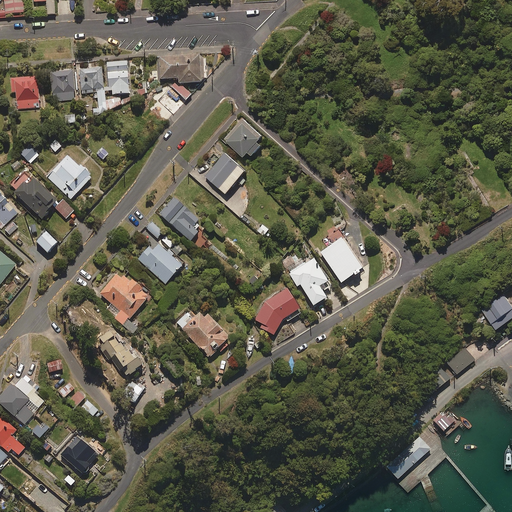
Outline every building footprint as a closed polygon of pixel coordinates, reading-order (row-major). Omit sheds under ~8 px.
[(22,0),(2,0),(4,13),(23,11),(22,0)] [(54,13),(53,0),(44,0),(46,13),(54,13)] [(374,4),(368,0),(352,0),(345,10),(366,26),(375,14),(370,10),(374,4)] [(176,81),(158,99),(174,114),(191,95),(179,84),(200,83),(204,79),(202,55),(158,58),(160,80),(177,79),(178,83),(176,81)] [(126,59),(105,61),(107,87),(104,87),(105,91),(112,90),(112,94),(119,92),(119,90),(120,90),(121,92),(128,92),(126,59)] [(105,108),(104,89),(103,89),(101,67),(78,69),(79,93),(96,92),(97,108),(105,108)] [(74,99),(72,69),(49,71),(52,101),(74,99)] [(38,108),(37,76),(10,77),(10,92),(16,92),(16,108),(38,108)] [(74,121),(73,114),(64,114),(65,122),(74,121)] [(261,134),(242,117),(224,138),(243,154),(247,149),(253,154),(262,144),(256,139),(261,134)] [(38,154),(29,144),(20,153),(30,163),(38,154)] [(245,169),(225,152),(205,176),(226,193),(245,169)] [(70,201),(90,179),(89,174),(80,165),(78,168),(66,156),(45,178),(70,201)] [(381,181),(372,166),(357,175),(366,189),(368,187),(385,214),(407,200),(391,175),(381,181)] [(482,173),(479,167),(470,172),(488,204),(506,194),(491,168),(482,173)] [(40,217),(46,211),(44,210),(55,198),(31,176),(24,183),(21,181),(12,191),(40,217)] [(18,212),(0,192),(0,220),(4,225),(18,212)] [(198,218),(174,196),(159,213),(189,240),(197,230),(191,225),(198,218)] [(73,210),(63,199),(54,207),(65,218),(73,210)] [(18,226),(12,221),(4,230),(10,235),(18,226)] [(34,221),(29,223),(33,234),(38,232),(34,221)] [(162,231),(152,221),(146,227),(156,237),(162,231)] [(57,243),(45,231),(34,241),(46,253),(57,243)] [(169,247),(174,241),(166,234),(161,239),(169,247)] [(361,267),(340,237),(319,251),(340,281),(361,267)] [(168,251),(157,242),(151,249),(148,246),(137,258),(164,283),(182,262),(169,251),(168,251)] [(0,282),(15,263),(0,251),(0,282)] [(312,304),(325,296),(321,289),(324,287),(322,282),(326,279),(312,256),(288,271),(296,285),(299,283),(312,304)] [(121,276),(115,271),(98,292),(111,303),(105,310),(132,333),(140,324),(136,321),(133,325),(127,320),(150,294),(124,272),(121,276)] [(302,310),(286,286),(270,295),(264,299),(260,305),(253,319),(261,322),(258,328),(272,334),(281,319),(284,317),(286,320),(302,310)] [(511,316),(511,304),(503,293),(481,309),(496,328),(511,316)] [(207,355),(216,347),(220,351),(227,345),(223,340),(228,336),(206,312),(203,315),(199,311),(191,318),(186,313),(176,322),(207,355)] [(127,373),(128,374),(135,369),(134,368),(142,362),(127,343),(122,347),(108,330),(93,341),(107,359),(109,358),(118,369),(119,368),(124,375),(127,373)] [(474,359),(464,347),(446,361),(456,373),(474,359)] [(62,368),(60,359),(47,362),(49,371),(62,368)] [(440,366),(426,377),(435,389),(449,378),(440,366)] [(34,383),(24,374),(14,386),(9,382),(0,391),(0,403),(24,423),(44,399),(31,387),(34,383)] [(73,388),(68,382),(58,391),(64,397),(73,388)] [(143,387),(136,382),(128,393),(136,398),(143,387)] [(84,397),(77,390),(67,400),(74,407),(84,397)] [(97,410),(87,400),(81,405),(92,415),(97,410)] [(444,414),(435,422),(443,431),(454,421),(449,415),(446,417),(444,414)] [(15,429),(0,416),(0,445),(7,451),(10,448),(18,454),(24,447),(10,435),(15,429)] [(48,427),(42,421),(32,431),(38,437),(48,427)] [(97,453),(77,435),(67,446),(63,443),(52,456),(64,466),(68,461),(81,472),(97,453)] [(418,435),(385,465),(397,478),(430,448),(418,435)] [(57,450),(46,441),(41,446),(52,455),(57,450)]
